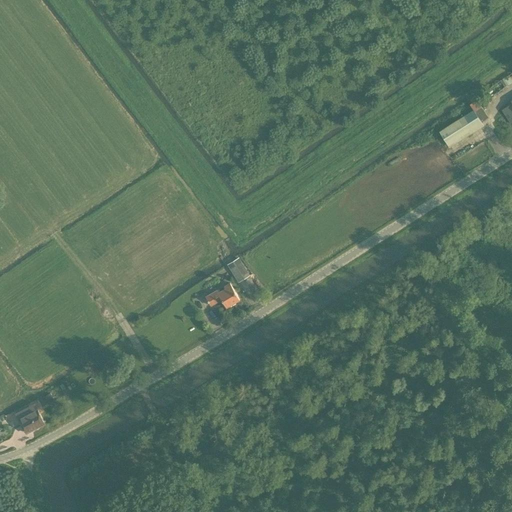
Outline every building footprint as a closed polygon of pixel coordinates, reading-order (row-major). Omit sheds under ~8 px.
[(511,79),(509,75),(482,94),(487,101),(511,83),(511,79)] [(511,103),(501,110),(510,123),(511,121),(511,99),(510,100),(511,103)] [(474,109),(439,131),(449,147),(484,125),(474,109)] [(239,257),(227,264),(238,282),(250,275),(239,257)] [(218,290),(206,296),(211,305),(222,299),(226,307),(240,299),(231,283),(224,286),(226,288),(219,292),(218,290)] [(51,393),(44,398),(47,404),(55,399),(51,393)] [(28,407),(17,413),(27,432),(45,423),(38,409),(31,412),(28,407)]
